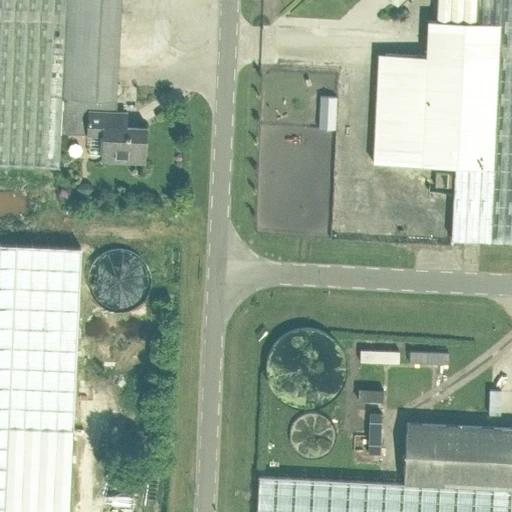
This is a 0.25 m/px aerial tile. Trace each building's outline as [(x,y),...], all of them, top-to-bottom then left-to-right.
[(0,0),(0,165),(57,168),(59,132),(60,109),(61,100),(65,0),(0,0)] [(102,160),(144,162),(146,127),(122,126),(122,112),(114,112),(120,0),(67,0),(62,109),(60,109),(59,132),(88,134),(88,135),(92,136),(104,136),(102,160)] [(511,0),(436,0),(436,21),(500,24),(492,169),(490,220),(489,241),(511,241),(511,0)] [(428,20),(426,56),(420,165),(435,166),(454,167),(453,174),(435,173),(434,186),(453,187),(451,218),(450,239),(479,240),(489,241),(490,220),(492,169),(500,24),(436,21),(428,20)] [(426,56),(378,54),(373,163),(420,165),(426,56)] [(318,126),(336,126),(336,93),(318,93),(318,126)] [(0,243),(0,511),(68,511),(81,247),(0,243)] [(361,348),(361,358),(399,358),(399,348),(361,348)] [(429,361),(448,362),(448,350),(430,349),(429,361)] [(511,428),(406,423),(403,482),(511,488),(511,428)] [(511,511),(511,488),(403,482),(258,475),(256,511),(511,511)]
